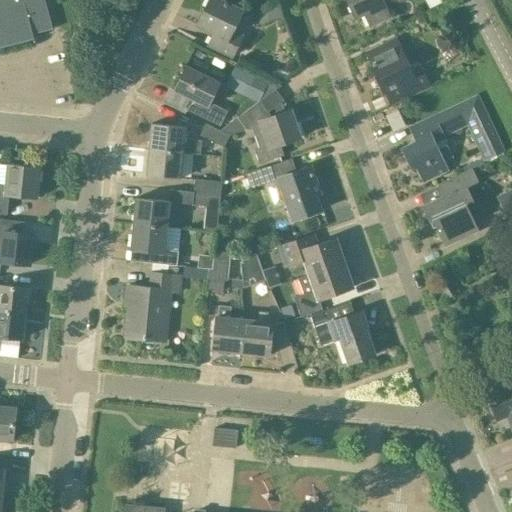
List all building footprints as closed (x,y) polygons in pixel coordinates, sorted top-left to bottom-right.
[(0,0),(0,47),(34,39),(32,34),(52,29),(44,0),(0,0)] [(231,56),(241,36),(231,31),(242,10),(220,0),(209,0),(197,25),(214,34),(209,45),(231,56)] [(390,17),(382,0),(347,0),(356,19),(364,15),(370,26),(390,17)] [(283,16),(278,3),(258,14),(253,25),(283,16)] [(429,87),(424,75),(411,81),(403,64),(407,62),(396,38),(368,52),(378,74),(374,76),(383,96),(393,91),(398,102),(429,87)] [(220,126),(228,110),(210,102),(220,83),(186,66),(174,90),(187,97),(182,108),(220,126)] [(244,95),(258,102),(267,83),(252,76),(244,95)] [(505,152),(478,94),(409,127),(416,141),(401,148),(406,159),(411,157),(423,183),(448,171),(438,148),(446,144),(447,141),(446,138),(445,139),(442,132),(464,121),(484,162),(505,152)] [(219,131),(229,136),(230,135),(246,129),(252,127),(260,150),(255,152),(259,165),(284,156),(280,145),(300,138),(291,110),(271,117),(260,102),(238,119),(237,118),(219,131)] [(393,131),(405,126),(397,110),(386,116),(393,131)] [(149,149),(183,153),(201,155),(202,140),(184,138),(186,127),(152,124),(149,149)] [(230,136),(229,136),(219,131),(205,124),(199,135),(224,147),(230,136)] [(180,178),(183,153),(149,149),(146,175),(180,178)] [(326,208),(311,166),(296,171),(291,158),(246,174),(251,188),(278,178),(293,220),(326,208)] [(7,165),(5,186),(0,185),(0,207),(8,208),(10,195),(37,198),(40,169),(7,165)] [(478,231),(466,205),(473,201),(467,187),(478,182),(472,169),(438,185),(443,196),(422,206),(429,221),(433,220),(445,247),(478,231)] [(195,180),(194,192),(220,195),(221,182),(195,180)] [(220,195),(194,192),(192,205),(205,206),(203,232),(216,233),(219,208),(220,195)] [(136,198),(133,223),(167,227),(167,225),(176,226),(177,215),(168,214),(169,201),(136,198)] [(0,239),(2,240),(0,255),(0,261),(30,265),(33,235),(2,232),(4,221),(0,220),(0,239)] [(164,250),(167,227),(133,223),(130,249),(131,249),(129,261),(177,266),(179,251),(164,250)] [(309,275),(343,263),(337,248),(339,248),(336,238),(304,249),(301,239),(276,247),(284,268),(304,261),(308,275),(309,275)] [(211,269),(207,269),(206,282),(227,284),(228,279),(242,281),(240,268),(240,264),(243,264),(240,257),(239,254),(213,253),(213,257),(212,263),(211,269)] [(265,281),(256,255),(239,254),(240,257),(243,264),(240,264),(240,268),(243,289),(265,281)] [(207,268),(207,269),(211,269),(212,263),(213,257),(197,255),(196,267),(207,268)] [(343,263),(309,275),(297,280),(303,295),(293,298),(300,317),(321,310),(317,300),(353,287),(350,278),(348,278),(343,263)] [(178,292),(180,276),(151,273),(150,288),(126,286),(125,300),(128,301),(124,337),(165,341),(171,291),(178,292)] [(444,298),(457,291),(448,274),(435,281),(444,298)] [(0,311),(25,314),(28,288),(0,285),(0,311)] [(354,314),(353,312),(350,301),(310,315),(321,346),(340,339),(348,364),(375,355),(365,328),(367,327),(362,311),(354,314)] [(212,350),(240,353),(244,319),(229,318),(230,309),(217,307),(212,350)] [(0,336),(22,339),(25,314),(0,311),(0,336)] [(244,319),(240,353),(268,356),(272,322),(268,313),(259,312),(258,321),(244,319)] [(511,381),(486,392),(497,420),(507,416),(511,427),(511,381)] [(0,406),(0,438),(12,440),(15,408),(0,406)] [(236,448),(238,430),(214,428),(212,446),(236,448)] [(164,511),(165,507),(125,503),(123,511),(164,511)]
